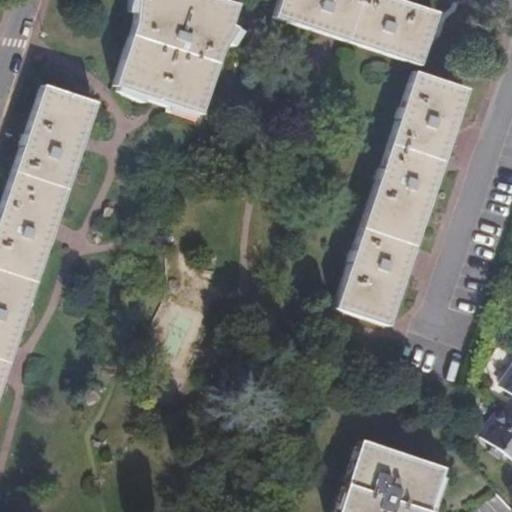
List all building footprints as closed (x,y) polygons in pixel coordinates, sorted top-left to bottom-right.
[(234,6),(217,0),(141,0),(112,88),(197,117),(234,6)] [(433,16),(386,0),(279,0),(273,18),(417,68),(433,16)] [(463,92),(411,74),(333,310),(385,329),(463,92)] [(40,89),(0,207),(0,381),(93,107),(40,89)] [(511,369),(501,387),(511,394),(511,369)] [(511,412),(503,406),(481,439),(511,459),(511,412)] [(429,511),(443,469),(359,443),(336,511),(429,511)]
